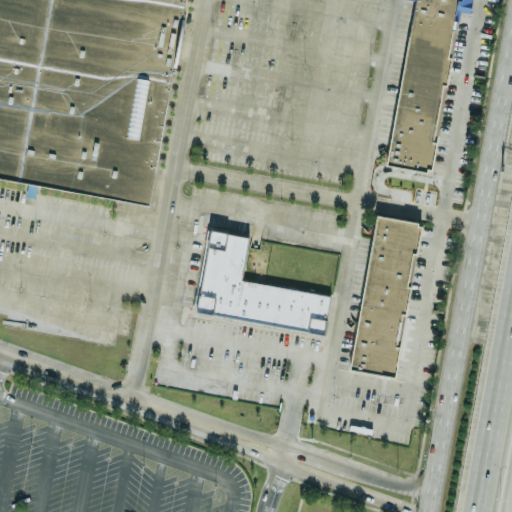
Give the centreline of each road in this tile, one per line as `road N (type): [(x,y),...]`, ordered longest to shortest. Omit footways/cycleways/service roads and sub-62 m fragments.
road 1 (residential): [(0,352),(430,507)]
road 2 (primary): [(511,67),(430,507)]
road 3 (motorway): [(511,348),(482,511)]
